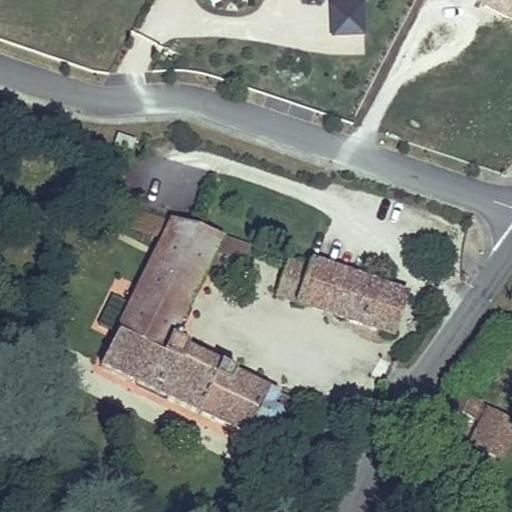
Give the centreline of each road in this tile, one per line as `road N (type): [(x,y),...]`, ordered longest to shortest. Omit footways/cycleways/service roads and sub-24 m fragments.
road 1 (residential): [(511,210),(179,96),(116,102),(0,69)]
road 2 (tertiary): [(359,511),(471,297),(511,245)]
